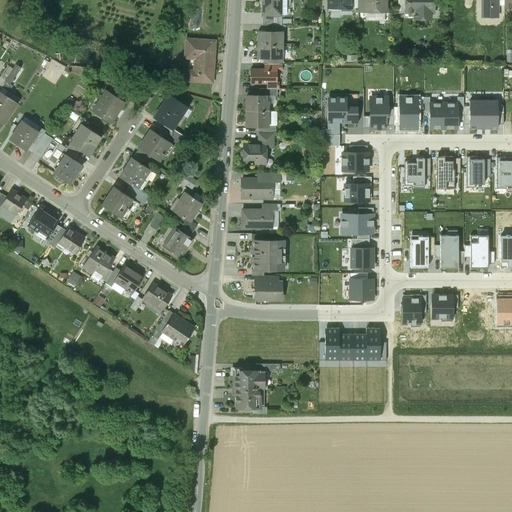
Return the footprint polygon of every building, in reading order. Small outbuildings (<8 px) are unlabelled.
[(261,0),(262,15),(277,16),(281,16),(281,0),(261,0)] [(327,0),(328,8),(351,8),(351,0),(327,0)] [(363,0),(364,8),(365,8),(384,9),(385,9),(385,4),(385,0),(363,0)] [(405,11),(405,0),(397,0),(397,11),(405,11)] [(405,0),(405,11),(405,13),(414,13),(414,19),(430,19),(430,13),(433,13),(433,2),(433,0),(405,0)] [(497,5),(497,0),(481,0),(481,17),(497,17),(497,5)] [(277,16),(262,15),(262,25),(272,25),(277,25),(277,16)] [(258,31),(258,44),(282,44),(282,31),(272,31),(258,31)] [(212,82),(214,42),(187,40),(185,59),(195,60),(194,72),(189,72),(189,80),(212,82)] [(258,44),(258,58),(264,58),(282,58),(282,44),(258,44)] [(50,63),(45,60),(38,70),(43,74),(50,63)] [(0,78),(5,81),(10,85),(21,68),(16,65),(8,77),(3,74),(0,77),(0,78)] [(251,75),(251,83),(267,83),(277,83),(277,82),(277,71),(277,70),(264,70),(250,70),(249,71),(249,74),(250,75),(251,75)] [(5,81),(0,89),(0,94),(5,98),(6,95),(12,86),(10,85),(5,81)] [(106,90),(106,89),(113,94),(117,88),(107,81),(103,88),(106,90)] [(113,94),(106,89),(106,90),(92,110),(110,122),(124,101),(113,94)] [(138,90),(132,99),(137,102),(143,93),(138,90)] [(0,120),(3,123),(17,102),(6,95),(5,98),(0,94),(0,120)] [(146,96),(140,105),(145,108),(151,99),(146,96)] [(171,107),(182,114),(186,108),(168,96),(165,101),(172,106),(171,107)] [(246,111),(267,111),(267,102),(265,102),(265,96),(259,96),(246,96),(246,111)] [(327,97),(327,128),(337,128),(337,123),(357,123),(357,106),(347,106),(347,97),(327,97)] [(385,129),(385,125),(385,115),(387,115),(387,107),(387,97),(369,97),(369,116),(370,128),(369,129),(385,129)] [(65,105),(73,110),(77,104),(69,98),(65,105)] [(409,128),(416,128),(416,98),(399,98),(400,127),(409,127),(409,128)] [(469,100),(469,106),(469,124),(469,128),(477,128),(477,126),(483,126),(483,100),(469,100)] [(497,100),(483,100),(483,126),(489,126),(489,128),(497,128),(497,124),(497,106),(497,100)] [(172,106),(165,101),(154,117),(172,129),(182,114),(171,107),(172,106)] [(443,103),(429,103),(429,112),(429,129),(443,129),(443,103)] [(457,103),(443,103),(443,129),(457,129),(457,112),(457,103)] [(246,111),(246,126),(258,126),(267,126),(267,125),(267,111),(246,111)] [(37,132),(22,121),(10,139),(26,149),(26,148),(34,137),(37,132)] [(101,137),(81,124),(72,137),(74,138),(70,143),(80,150),(87,155),(93,145),(95,146),(101,137)] [(163,137),(151,129),(138,148),(139,148),(148,154),(159,161),(171,143),(163,137)] [(174,130),(170,135),(181,142),(185,136),(174,130)] [(163,137),(171,143),(183,151),(186,146),(181,142),(170,135),(166,132),(163,137)] [(273,133),(258,133),(258,144),(265,144),(265,147),(273,147),(273,133)] [(44,134),(39,141),(32,152),(40,157),(52,139),(44,134)] [(39,141),(34,137),(26,148),(32,152),(39,141)] [(80,150),(70,143),(67,149),(77,155),(80,150)] [(243,157),(243,164),(265,164),(265,147),(265,144),(258,144),(243,144),(243,150),(242,150),(240,152),(240,155),(242,157),(243,157)] [(139,148),(135,153),(144,159),(145,159),(148,154),(139,148)] [(65,156),(66,155),(73,160),(77,155),(67,149),(63,154),(65,156)] [(368,152),(367,152),(349,152),(342,152),(342,157),(341,157),(341,165),(342,165),(342,170),(368,170),(368,164),(369,164),(369,158),(368,158),(368,152)] [(132,158),(141,164),(144,159),(135,153),(132,158)] [(73,160),(66,155),(65,156),(54,173),(70,183),(78,170),(79,171),(82,166),(73,160)] [(484,177),(484,159),(475,159),(475,156),(466,156),(466,187),(475,187),(475,184),(484,184),(484,177)] [(132,158),(132,157),(119,176),(131,183),(138,188),(138,187),(141,189),(148,179),(145,177),(150,169),(141,164),(132,158)] [(452,173),(452,159),(452,157),(435,157),(435,189),(452,188),(452,173)] [(511,160),(505,160),(505,157),(496,157),(496,188),(506,188),(506,185),(511,185),(511,160)] [(424,176),(424,158),(416,158),(416,163),(411,163),(411,161),(404,161),(404,185),(413,185),(413,188),(424,188),(424,176)] [(460,173),(460,159),(452,159),(452,173),(460,173)] [(179,181),(192,189),(197,181),(189,176),(185,173),(179,181)] [(263,173),(263,179),(272,179),(272,182),(281,182),(281,173),(263,173)] [(242,192),(242,198),(272,198),(272,182),(272,179),(263,179),(242,179),(242,185),(240,186),(240,191),(242,192)] [(131,183),(127,188),(140,197),(145,200),(149,194),(141,189),(138,187),(138,188),(131,183)] [(371,184),(369,184),(353,184),(344,184),(344,190),(342,190),(342,201),(369,201),(369,191),(371,191),(371,184)] [(113,186),(101,203),(113,211),(112,212),(121,217),(133,199),(124,193),(113,186)] [(124,193),(133,199),(137,202),(140,197),(127,188),(124,193)] [(6,197),(1,205),(2,205),(16,215),(26,200),(11,190),(6,197)] [(193,197),(200,202),(203,197),(196,192),(193,197)] [(195,209),(200,202),(193,197),(192,198),(184,193),(179,200),(181,201),(174,211),(183,217),(187,219),(190,221),(197,210),(195,209)] [(16,215),(2,205),(0,208),(0,216),(11,223),(16,215)] [(39,208),(29,225),(47,237),(56,224),(58,220),(39,208)] [(242,210),(242,228),(269,228),(270,211),(270,210),(262,210),(242,210)] [(150,225),(157,230),(165,218),(158,213),(150,225)] [(373,233),(373,214),(358,214),(341,214),(341,233),(357,233),(369,233),(373,233)] [(190,221),(187,219),(183,225),(193,231),(197,225),(190,221)] [(53,238),(61,227),(56,224),(47,237),(52,240),(53,238)] [(193,231),(183,225),(179,230),(190,236),(193,231)] [(66,230),(61,227),(53,238),(58,242),(66,230)] [(75,232),(68,227),(66,230),(58,242),(75,253),(84,239),(74,233),(75,232)] [(180,258),(193,239),(190,236),(179,230),(175,227),(167,239),(169,241),(165,247),(163,245),(163,246),(180,258)] [(458,263),(458,251),(458,235),(440,235),(440,245),(440,257),(440,267),(458,267),(458,263)] [(488,267),(488,263),(488,251),(488,235),(470,235),(470,245),(470,257),(470,267),(488,267)] [(428,255),(428,237),(428,236),(418,236),(418,239),(410,239),(410,267),(428,267),(428,255)] [(351,239),(351,248),(369,248),(369,239),(357,239),(351,239)] [(253,269),(264,269),(281,269),(281,240),(264,240),(254,240),(254,241),(253,247),(251,247),(251,254),(254,254),(254,256),(251,256),(251,263),(253,263),(253,269)] [(21,250),(21,241),(13,241),(14,250),(21,250)] [(96,246),(83,266),(93,273),(95,270),(103,275),(108,268),(114,259),(105,253),(106,252),(96,246)] [(369,248),(351,248),(351,267),(373,267),(373,248),(369,248)] [(120,271),(114,280),(114,281),(126,288),(128,286),(134,290),(141,280),(136,276),(138,273),(124,264),(120,271)] [(106,281),(113,271),(108,268),(103,275),(101,278),(106,281)] [(114,280),(120,271),(115,268),(113,271),(106,281),(112,285),(114,281),(114,280)] [(80,277),(72,271),(65,281),(74,287),(80,277)] [(373,279),(350,279),(350,299),(373,299),(373,279)] [(255,299),(281,299),(281,282),(278,282),(264,282),(255,282),(255,299)] [(153,283),(144,297),(162,309),(163,307),(171,295),(153,283)] [(420,327),(420,313),(420,298),(418,298),(418,295),(410,295),(410,298),(402,298),(402,304),(400,304),(400,314),(402,314),(402,323),(410,323),(410,327),(420,327)] [(452,321),(452,309),(452,295),(432,295),(432,318),(441,318),(441,321),(452,321)] [(98,296),(93,302),(99,306),(103,299),(98,296)] [(142,301),(143,299),(137,296),(130,307),(135,310),(136,310),(138,306),(142,301)] [(159,313),(162,309),(144,297),(143,299),(142,301),(159,313)] [(164,318),(168,311),(163,307),(162,309),(159,313),(158,314),(164,318)] [(161,321),(167,325),(174,314),(168,310),(168,311),(164,318),(161,321)] [(167,325),(162,332),(173,339),(173,340),(173,341),(173,342),(173,343),(173,344),(174,345),(175,345),(175,346),(176,346),(177,347),(178,347),(179,346),(180,346),(181,346),(182,345),(183,344),(183,343),(194,327),(174,314),(167,325)] [(162,332),(167,325),(161,321),(152,335),(158,339),(162,332)] [(352,361),(352,335),(347,335),(339,335),(339,328),(329,328),(324,328),(324,361),(352,361)] [(356,334),(352,335),(352,361),(381,361),(380,328),(365,328),(365,334),(356,334)] [(154,345),(158,339),(152,335),(148,341),(154,345)] [(264,388),(264,371),(264,370),(256,370),(234,370),(234,388),(236,388),(261,388),(264,388)] [(261,407),(261,388),(236,388),(236,407),(252,407),(261,407)]
